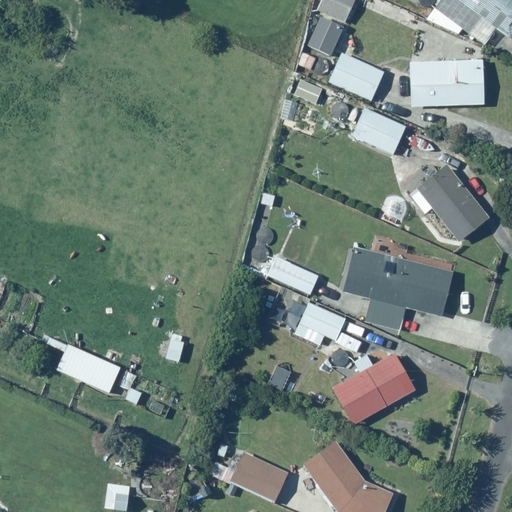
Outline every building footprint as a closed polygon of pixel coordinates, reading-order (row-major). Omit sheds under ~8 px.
[(352,0),(319,0),(316,11),(345,21),(352,0)] [(511,36),(511,0),(433,0),(430,3),(434,6),(423,19),(459,35),(463,30),(484,46),(499,28),(511,37),(511,36)] [(344,28),(318,17),(306,44),(331,55),(344,28)] [(385,71),(340,52),(327,81),(372,102),(385,71)] [(482,61),(408,62),(408,105),(483,103),(482,61)] [(406,125),(362,106),(354,122),(343,117),(337,130),(393,155),(406,125)] [(488,218),(441,158),(412,181),(415,186),(408,191),(425,213),(433,206),(460,240),(488,218)] [(453,272),(352,247),(341,291),(371,298),(365,320),(400,328),(404,308),(442,317),(453,272)] [(318,277),(277,255),(269,267),(260,262),(254,274),(265,280),(269,273),(309,295),(318,277)] [(345,317),(305,301),(292,332),(321,344),(324,336),(335,340),(345,317)] [(182,339),(168,337),(165,359),(179,361),(182,339)] [(120,365),(66,341),(53,371),(107,395),(120,365)] [(332,386),(352,423),(414,388),(393,353),(372,365),(365,354),(351,362),(356,371),(332,386)] [(135,376),(123,370),(115,383),(127,390),(122,398),(135,405),(143,392),(130,385),(135,376)] [(364,481),(334,439),(333,439),(305,461),(340,511),(382,511),(391,494),(364,481)] [(287,473),(239,452),(226,481),(274,502),(287,473)] [(129,484),(105,481),(102,509),(126,511),(129,484)]
